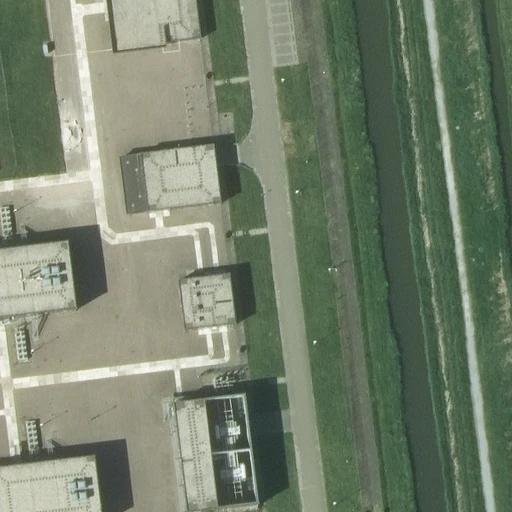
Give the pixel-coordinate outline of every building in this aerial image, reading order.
[(199,40),(194,0),(104,0),(112,55),(165,48),(165,44),(199,40)] [(118,158),(125,216),(219,204),(212,146),(118,158)] [(0,252),(0,320),(74,311),(66,244),(0,252)] [(177,282),(183,332),(235,325),(229,275),(177,282)] [(172,405),(185,511),(203,511),(216,510),(203,402),(172,405)] [(0,469),(0,511),(98,511),(92,458),(0,469)]
